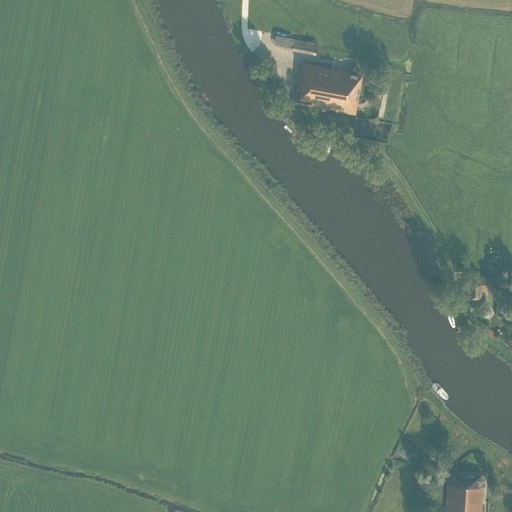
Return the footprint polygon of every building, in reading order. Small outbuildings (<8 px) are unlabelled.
[(290,50),(315,55),(317,43),(293,38),(290,50)] [(299,72),(293,102),(355,114),(362,75),(348,73),(348,71),(302,62),(300,72),(299,72)] [(468,282),(468,299),(480,300),(481,290),(492,291),(492,286),(507,287),(507,278),(476,276),(476,282),(468,282)] [(497,290),(496,315),(505,316),(506,291),(497,290)] [(480,511),(482,486),(480,486),(481,474),(447,472),(444,511),(480,511)]
